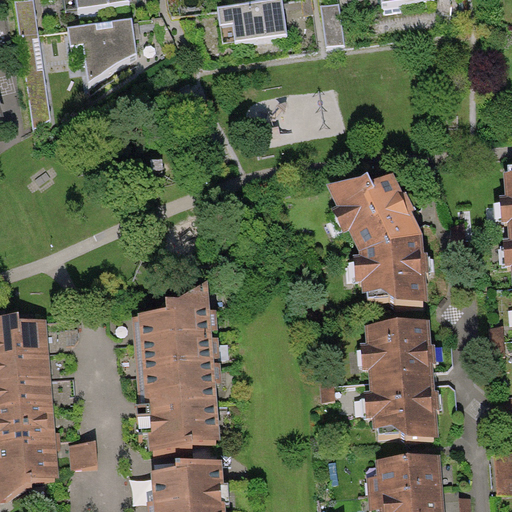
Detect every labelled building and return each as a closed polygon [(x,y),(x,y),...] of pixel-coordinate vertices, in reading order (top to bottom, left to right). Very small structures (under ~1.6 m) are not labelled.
[(130,7),(129,0),(65,0),(67,15),(130,7)] [(435,5),(434,0),(370,0),(372,13),(435,5)] [(286,43),(282,9),(217,17),(222,51),(286,43)] [(341,10),(322,13),(329,57),(348,54),(341,10)] [(39,41),(35,11),(19,13),(23,43),(39,41)] [(139,63),(134,29),(75,36),(83,97),(139,63)] [(31,77),(35,129),(51,128),(47,76),(31,77)] [(370,313),(432,309),(427,242),(402,186),(332,191),(366,258),(370,313)] [(221,317),(145,322),(154,458),(229,453),(221,317)] [(0,361),(52,358),(49,326),(0,330),(0,361)] [(379,447),(442,443),(433,329),(371,333),(379,447)] [(0,393),(54,389),(52,358),(0,361),(0,393)] [(0,425),(57,421),(54,389),(0,393),(0,425)] [(0,457),(60,452),(57,421),(0,425),(0,457)] [(0,488),(62,484),(60,452),(0,457),(0,488)] [(72,477),(98,477),(99,453),(73,452),(72,477)] [(386,499),(445,495),(443,462),(383,467),(386,499)] [(231,511),(229,477),(158,482),(160,511),(231,511)] [(386,511),(446,511),(445,495),(386,499),(386,511)]
